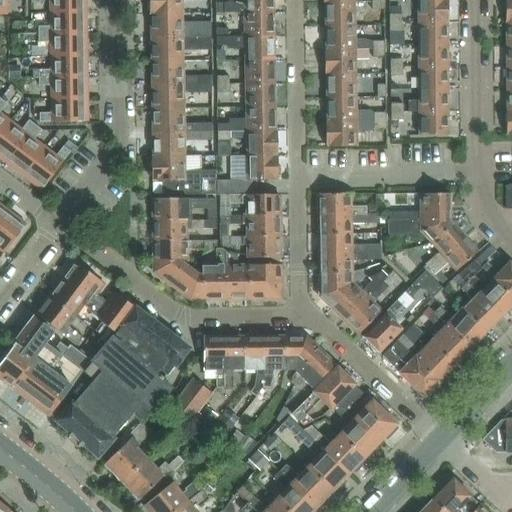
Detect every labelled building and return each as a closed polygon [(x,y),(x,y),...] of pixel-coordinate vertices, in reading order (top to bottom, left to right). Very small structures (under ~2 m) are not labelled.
[(49,0),(50,13),(85,12),(85,0),(49,0)] [(150,14),(150,13),(184,13),(183,0),(149,0),(149,14),(150,14)] [(243,0),(244,3),(225,4),(225,13),(244,13),(274,12),(273,0),(243,0)] [(417,0),(418,22),(448,22),(447,0),(417,0)] [(355,2),(325,2),(325,26),(355,26),(355,2)] [(215,4),(215,13),(225,13),(225,4),(215,4)] [(38,27),(38,34),(86,34),(85,12),(50,13),(50,26),(38,27)] [(274,36),(274,12),(244,13),(244,37),(274,36)] [(150,13),(150,14),(151,37),(211,36),(211,22),(184,22),(184,13),(150,13)] [(402,22),(390,22),(390,31),(402,30),(402,22)] [(448,44),(448,22),(418,22),(418,44),(448,44)] [(355,26),(325,26),(326,50),(356,50),(355,26)] [(216,29),(216,37),(228,37),(228,29),(216,29)] [(402,31),(390,31),(390,44),(402,44),(402,31)] [(51,42),(51,56),(86,55),(86,34),(38,34),(38,42),(51,42)] [(151,37),(151,61),(184,61),(184,50),(211,50),(211,36),(151,37)] [(228,47),(226,47),(226,51),(245,50),(245,61),(275,60),(274,36),(244,37),(228,37),(228,47)] [(228,37),(216,37),(216,45),(216,47),(226,47),(228,47),(228,37)] [(418,44),(418,66),(448,66),(448,44),(418,44)] [(384,57),(384,49),(372,49),(372,57),(384,57)] [(326,50),(325,50),(325,74),(326,74),(356,74),(356,62),(368,61),(368,50),(356,50),(326,50)] [(39,70),(39,78),(86,77),(86,55),(51,56),(51,70),(39,70)] [(275,60),(245,61),(245,85),(275,84),(275,64),(275,60)] [(184,61),(151,61),(151,85),(212,84),(212,76),(184,76),(184,61)] [(418,66),(418,89),(448,89),(448,66),(418,66)] [(356,74),(326,74),(326,98),(356,97),(356,74)] [(217,76),(217,85),(229,85),(229,76),(217,76)] [(51,85),(52,99),(87,99),(86,77),(39,78),(39,86),(51,85)] [(212,84),(151,85),(152,109),(185,108),(185,93),(212,93),(212,84)] [(245,109),(275,108),(275,84),(245,85),(245,109)] [(418,89),(418,100),(408,100),(408,112),(418,112),(418,111),(448,111),(448,89),(418,89)] [(356,97),(326,98),(327,122),(374,121),(374,112),(370,110),(357,110),(356,97)] [(0,99),(0,135),(10,122),(0,114),(0,112),(7,104),(0,99)] [(87,99),(52,99),(52,113),(39,113),(39,122),(87,121),(87,99)] [(185,108),(152,109),(152,133),(199,132),(199,133),(211,133),(211,124),(185,124),(185,108)] [(229,124),(217,124),(217,132),(229,132),(246,132),(276,131),(275,108),(245,109),(246,120),(229,120),(229,124)] [(403,111),(391,111),(391,120),(403,120),(403,111)] [(418,111),(419,135),(448,135),(448,111),(418,111)] [(374,112),(374,121),(385,121),(385,112),(374,112)] [(10,122),(0,135),(0,158),(6,163),(35,125),(29,120),(21,130),(10,122)] [(327,122),(326,122),(326,146),(357,146),(357,131),(371,130),(374,128),(374,121),(327,122)] [(35,125),(6,163),(23,176),(45,148),(34,140),(41,130),(35,125)] [(276,131),(246,132),(246,139),(246,155),(277,155),(277,131),(276,131)] [(152,133),(152,156),(185,156),(185,140),(199,140),(199,133),(199,132),(152,133)] [(229,132),(217,132),(217,140),(229,140),(229,139),(229,132)] [(45,148),(23,176),(41,190),(70,152),(63,146),(55,156),(45,148)] [(277,155),(246,155),(247,180),(257,180),(277,180),(277,155)] [(153,181),(162,181),(162,195),(199,194),(199,172),(185,172),(185,156),(152,156),(152,180),(153,180),(153,181)] [(201,171),(201,172),(201,194),(201,195),(216,194),(215,170),(201,171)] [(228,195),(229,195),(257,195),(257,180),(247,180),(228,180),(228,195)] [(449,193),(420,194),(420,204),(420,212),(390,212),(388,220),(433,219),(440,211),(449,211),(449,204),(451,202),(451,197),(449,195),(449,193)] [(352,194),(328,195),(319,195),(319,198),(317,200),(317,205),(319,207),(319,215),(366,214),(366,207),(352,206),(352,194)] [(229,195),(229,204),(230,204),(245,204),(245,216),(245,217),(279,216),(279,213),(281,211),(281,205),(279,203),(279,195),(269,195),(257,195),(229,195)] [(153,208),(151,210),(152,215),(153,217),(153,221),(187,220),(187,208),(216,208),(216,199),(163,199),(153,199),(153,208)] [(206,209),(206,220),(216,220),(216,209),(206,209)] [(7,211),(0,220),(0,249),(4,252),(25,224),(7,211)] [(449,217),(449,211),(440,211),(433,219),(388,220),(388,221),(388,233),(410,231),(419,232),(431,244),(454,223),(449,217)] [(352,224),(380,223),(380,216),(366,216),(366,214),(319,215),(319,222),(317,224),(317,229),(319,232),(319,234),(352,234),(352,224)] [(220,216),(220,224),(227,225),(230,225),(230,216),(220,216)] [(230,216),(230,225),(245,225),(245,236),(246,237),(279,237),(279,234),(281,231),(281,226),(279,224),(279,216),(245,217),(245,216),(230,216)] [(154,229),(152,231),(152,236),(154,238),(154,242),(188,241),(188,229),(203,229),(203,220),(187,220),(153,221),(154,229)] [(206,220),(203,220),(203,229),(216,229),(216,220),(206,220)] [(425,265),(429,270),(465,238),(460,232),(460,229),(454,223),(431,244),(438,253),(424,264),(425,265)] [(320,246),(320,253),(380,252),(380,245),(353,245),(352,234),(319,234),(319,236),(318,239),(318,244),(320,246)] [(230,237),(230,246),(246,245),(246,258),(248,258),(270,258),(280,258),(280,254),(282,252),(281,247),(280,245),(279,237),(246,237),(245,236),(230,237)] [(220,237),(220,245),(220,249),(221,249),(225,252),(227,252),(230,246),(230,237),(227,237),(220,237)] [(448,264),(455,272),(478,252),(476,251),(477,248),(473,244),(470,244),(465,238),(429,270),(434,276),(439,271),(448,264)] [(154,249),(152,251),(152,257),(154,259),(154,262),(173,262),(179,259),(183,262),(188,262),(188,250),(203,250),(203,241),(188,241),(154,242),(154,249)] [(217,241),(203,241),(203,250),(203,255),(205,255),(216,250),(217,250),(217,249),(217,241)] [(221,249),(220,249),(217,249),(217,250),(216,250),(216,265),(201,265),(201,274),(199,274),(190,299),(206,299),(208,300),(213,300),(215,299),(225,298),(225,301),(226,301),(225,252),(221,249)] [(230,252),(227,252),(225,252),(226,301),(227,301),(227,298),(236,298),(239,300),(244,300),(246,298),(249,298),(249,265),(248,265),(235,265),(235,253),(230,252)] [(320,270),(320,273),(353,272),(353,261),(367,261),(380,259),(380,252),(320,253),(320,260),(318,263),(318,268),(320,270)] [(480,256),(474,261),(481,268),(487,262),(488,261),(486,260),(481,255),(480,255),(480,256)] [(154,262),(154,272),(156,274),(158,272),(161,274),(160,276),(190,299),(199,274),(183,262),(179,259),(173,262),(154,262)] [(109,306),(108,305),(109,304),(95,293),(102,283),(74,261),(64,275),(66,276),(63,280),(105,312),(109,306)] [(465,269),(459,275),(467,283),(473,277),(473,278),(483,269),(481,268),(474,261),(465,269)] [(487,262),(481,268),(483,269),(492,278),(511,297),(511,266),(508,263),(501,270),(499,273),(487,262)] [(270,265),(249,265),(249,298),(265,298),(265,301),(277,301),(277,298),(280,295),(283,295),(283,283),(280,283),(280,265),(270,265)] [(320,275),(318,277),(318,283),(320,285),(320,289),(320,296),(331,307),(354,283),(364,277),(362,269),(353,272),(320,273),(320,275)] [(354,283),(331,307),(333,308),(333,311),(337,315),(340,315),(345,320),(382,281),(387,277),(387,276),(382,271),(379,274),(368,279),(371,282),(362,291),(354,283)] [(387,277),(382,281),(388,287),(398,277),(393,271),(387,276),(387,277)] [(425,271),(417,280),(433,297),(442,288),(425,271)] [(439,271),(434,276),(442,284),(447,279),(439,271)] [(459,275),(452,280),(461,289),(467,283),(459,275)] [(473,277),(467,283),(501,316),(506,310),(509,309),(511,306),(511,297),(492,278),(484,286),(480,283),(479,283),(473,278),(473,277)] [(98,320),(105,312),(63,280),(60,284),(58,283),(48,296),(76,317),(86,325),(88,322),(78,314),(84,307),(91,313),(89,315),(98,321),(98,320)] [(382,281),(345,320),(350,325),(350,328),(354,332),(357,332),(359,334),(366,327),(382,311),(373,302),(388,287),(382,281)] [(467,283),(461,289),(467,295),(466,296),(470,300),(462,309),(486,331),(488,329),(491,329),(495,325),(495,322),(501,316),(467,283)] [(111,334),(126,314),(133,305),(131,303),(130,304),(125,301),(125,298),(121,295),(118,295),(116,294),(109,304),(108,305),(109,306),(105,312),(98,320),(108,327),(95,344),(101,348),(111,335),(111,334)] [(36,314),(43,320),(78,347),(84,339),(69,327),(76,317),(48,296),(39,309),(40,310),(38,314),(37,313),(36,314)] [(386,346),(403,330),(392,319),(404,307),(397,301),(369,329),(362,336),(369,344),(370,346),(374,351),(377,351),(379,353),(386,346)] [(119,341),(111,335),(101,348),(90,362),(91,363),(83,372),(93,381),(72,406),(71,405),(67,409),(68,409),(62,417),(61,416),(56,421),(57,422),(54,425),(69,438),(70,437),(71,438),(72,437),(76,440),(80,443),(78,445),(79,445),(79,446),(94,459),(97,456),(97,457),(111,441),(110,440),(132,415),(141,423),(142,422),(142,423),(150,414),(151,415),(173,388),(158,374),(161,371),(168,376),(188,349),(188,350),(189,349),(134,307),(134,308),(135,309),(115,336),(121,340),(119,341)] [(486,331),(462,309),(461,307),(451,318),(439,307),(434,312),(470,348),(476,341),(479,340),(483,336),(484,333),(486,331)] [(429,308),(422,315),(439,331),(430,341),(454,364),(456,362),(459,362),(463,358),(463,355),(470,348),(434,312),(429,308)] [(52,336),(54,333),(32,316),(23,327),(26,330),(15,344),(14,343),(12,346),(13,347),(0,363),(0,377),(24,396),(23,396),(28,400),(29,399),(29,400),(28,401),(41,411),(43,410),(47,413),(46,414),(48,417),(49,415),(50,415),(90,362),(89,362),(90,361),(79,352),(69,345),(67,348),(65,350),(59,345),(55,351),(46,344),(52,336)] [(403,335),(397,341),(438,380),(445,374),(448,373),(452,369),(452,366),(454,364),(430,341),(420,351),(403,335)] [(232,388),(232,370),(244,370),(244,338),(241,338),(239,336),(233,336),(231,338),(224,338),(224,388),(217,388),(227,388),(232,388)] [(244,370),(256,370),(256,375),(254,387),(250,393),(256,397),(263,387),(264,387),(264,338),(257,338),(254,336),(249,336),(246,338),(244,338),(244,370)] [(273,375),(272,370),(284,370),(284,338),(281,338),(280,336),(274,336),(272,338),(264,338),(264,387),(270,387),(273,375)] [(284,338),(284,370),(295,370),(296,372),(292,375),(290,382),(292,383),(299,376),(307,368),(307,355),(306,354),(314,346),(305,338),(297,338),(295,336),(289,336),(287,338),(284,338)] [(203,339),(203,370),(213,370),(216,371),(217,388),(224,388),(224,338),(216,338),(214,337),(208,337),(206,339),(203,339)] [(389,349),(382,356),(408,381),(414,387),(415,390),(419,394),(422,395),(427,394),(439,382),(439,381),(438,380),(397,341),(389,349)] [(85,343),(79,352),(90,361),(97,352),(85,343)] [(312,388),(327,372),(334,365),(332,363),(332,360),(327,356),(325,356),(314,346),(306,354),(307,355),(307,368),(299,376),(292,383),(296,389),(304,381),(312,388)] [(338,401),(354,385),(354,384),(353,383),(355,380),(345,370),(342,373),(337,368),(330,375),(312,393),(313,394),(301,405),(292,415),(303,425),(313,421),(307,415),(309,413),(320,401),(326,406),(327,405),(331,408),(338,401)] [(193,419),(212,394),(193,379),(173,404),(193,419)] [(372,402),(354,385),(338,401),(380,443),(382,441),(381,440),(384,436),(387,439),(397,429),(394,426),(395,424),(372,402)] [(331,408),(347,425),(339,434),(366,460),(378,449),(375,446),(378,443),(379,444),(380,443),(338,401),(331,408)] [(283,406),(276,420),(278,423),(279,424),(290,412),(289,411),(283,406)] [(194,420),(207,430),(208,430),(217,416),(206,408),(202,414),(199,412),(194,420)] [(222,414),(210,431),(222,440),(234,424),(222,414)] [(316,457),(307,466),(335,493),(346,482),(343,479),(346,476),(347,477),(349,475),(302,431),(289,418),(282,425),(316,457)] [(511,419),(505,419),(505,420),(501,420),(482,440),(496,453),(498,453),(499,453),(505,453),(505,452),(511,452),(511,419)] [(142,422),(141,423),(116,447),(119,450),(105,463),(113,472),(113,474),(117,479),(120,479),(122,481),(146,457),(137,448),(152,433),(142,423),(142,422)] [(366,460),(339,434),(324,449),(314,439),(318,435),(310,427),(302,431),(349,475),(350,474),(349,472),(352,469),(355,472),(366,460)] [(226,443),(224,446),(233,452),(244,436),(235,430),(226,443)] [(273,434),(261,446),(267,452),(279,440),(273,434)] [(233,452),(232,453),(242,460),(258,445),(246,436),(245,435),(244,436),(233,452)] [(258,450),(248,460),(259,471),(269,461),(258,450)] [(165,462),(158,469),(146,457),(122,481),(125,484),(125,487),(129,491),(132,491),(139,499),(166,474),(168,477),(171,474),(172,474),(178,468),(177,468),(184,462),(178,456),(168,466),(165,462)] [(286,465),(280,471),(279,472),(317,508),(319,506),(317,505),(321,502),(324,505),(335,493),(307,466),(298,476),(286,465)] [(317,508),(279,472),(273,478),(285,490),(275,499),(288,511),(311,511),(314,508),(316,509),(317,508)] [(445,511),(467,511),(469,510),(476,503),(469,496),(462,488),(461,485),(458,482),(455,482),(453,480),(443,490),(440,490),(436,495),(436,498),(434,500),(445,511)] [(173,482),(152,498),(145,505),(147,507),(146,510),(147,511),(174,511),(202,490),(195,481),(185,489),(188,493),(184,496),(173,482)] [(288,511),(275,499),(266,509),(243,486),(236,492),(247,503),(255,511),(288,511)] [(199,506),(209,499),(202,490),(174,511),(196,511),(192,506),(196,503),(199,506)] [(424,510),(421,511),(445,511),(434,500),(431,502),(428,502),(424,507),(424,510)] [(0,511),(8,511),(10,509),(1,502),(0,502),(0,511)] [(255,511),(247,503),(240,510),(241,511),(255,511)]
